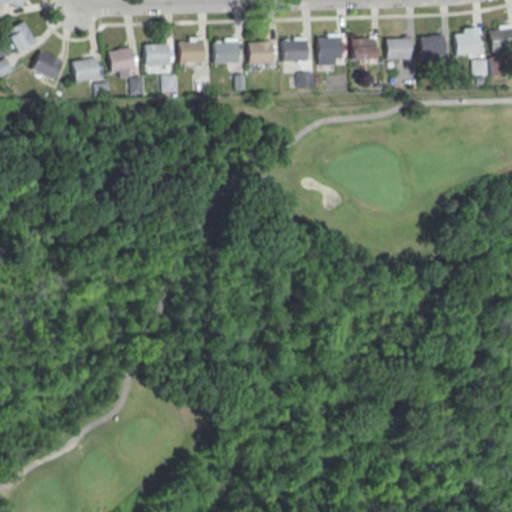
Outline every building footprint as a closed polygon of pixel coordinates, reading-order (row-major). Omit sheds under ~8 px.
[(32,43),(23,21),(2,30),(11,51),(32,43)] [(487,50),(511,47),(511,40),(511,26),(485,28),(487,50)] [(451,53),(476,53),(476,31),(451,31),(451,53)] [(418,35),(442,34),(443,55),(418,56),(418,35)] [(315,36),(340,36),(340,57),(315,57),(315,36)] [(348,37),(373,36),(373,57),(349,57),(348,37)] [(384,37),(408,37),(409,58),(384,58),(384,37)] [(280,39),(304,39),(305,60),(280,60),(280,39)] [(176,41),(201,40),(201,61),(177,62),(176,41)] [(211,41),(235,40),(236,61),(211,62),(211,41)] [(245,41),(270,40),(270,61),(246,62),(245,41)] [(142,44),(166,43),(166,63),(142,64),(142,44)] [(106,50),(129,47),(132,67),(109,71),(106,50)] [(38,49),(28,68),(50,79),(60,59),(46,52),(45,53),(38,49)] [(69,60),(93,56),(96,77),(72,80),(69,60)] [(0,59),(0,76),(10,74),(5,58),(0,59)] [(295,71),(311,71),(311,86),(295,87),(295,71)] [(158,74),(173,73),(174,91),(159,91),(158,74)]
